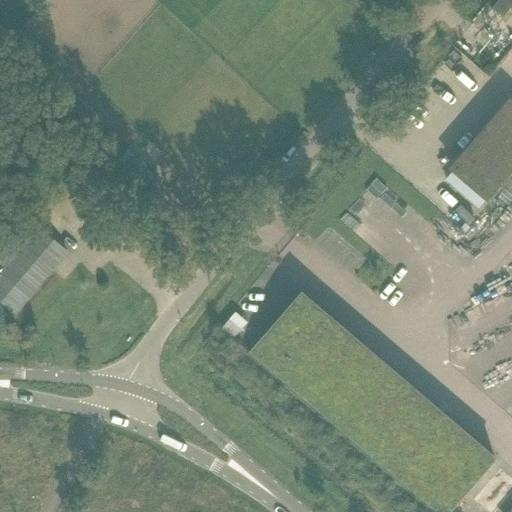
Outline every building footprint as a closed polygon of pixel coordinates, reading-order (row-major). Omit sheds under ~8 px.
[(511,0),(498,0),(491,9),(502,18),(511,6),(511,0)] [(191,101),(157,139),(169,150),(167,151),(207,187),(243,147),(191,101)] [(487,201),(511,172),(511,103),(510,101),(451,170),(487,201)] [(133,158),(124,167),(143,188),(153,179),(156,176),(136,155),(133,158)] [(0,233),(0,303),(12,314),(66,252),(39,228),(28,241),(9,224),(0,233)] [(449,511),(494,460),(306,299),(300,294),(248,354),(432,511),(449,511)] [(511,511),(511,499),(503,511),(511,511)]
